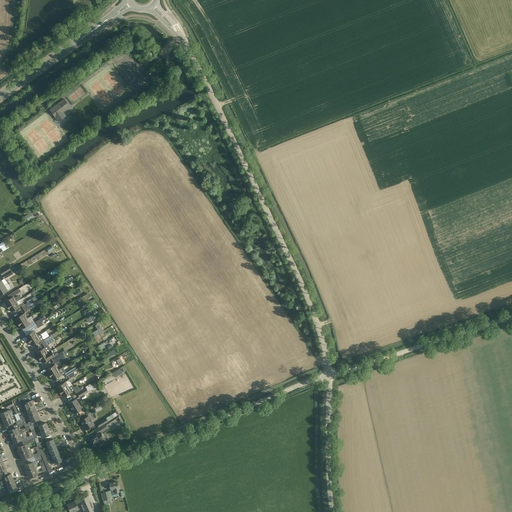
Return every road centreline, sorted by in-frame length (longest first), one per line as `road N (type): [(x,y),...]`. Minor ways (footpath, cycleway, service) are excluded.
road 1 (tertiary): [(329,373),(316,320),(200,73),(153,4)]
road 2 (unclassified): [(87,473),(329,373)]
road 3 (unclassified): [(329,373),(511,319)]
road 4 (secondary): [(0,95),(131,3)]
road 5 (residential): [(80,460),(1,326)]
road 6 (tertiary): [(332,511),(329,373)]
